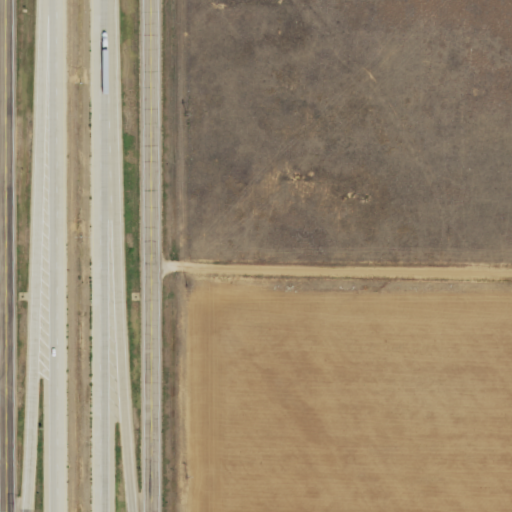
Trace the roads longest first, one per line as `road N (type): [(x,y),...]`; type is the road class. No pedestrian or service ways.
road 1 (motorway): [(51,0),(28,511)]
road 2 (motorway): [(104,511),(110,0)]
road 3 (motorway): [(57,0),(60,511)]
road 4 (tertiary): [(158,511),(157,0)]
road 5 (tertiary): [(9,0),(10,511)]
road 6 (motorway): [(134,511),(110,134)]
